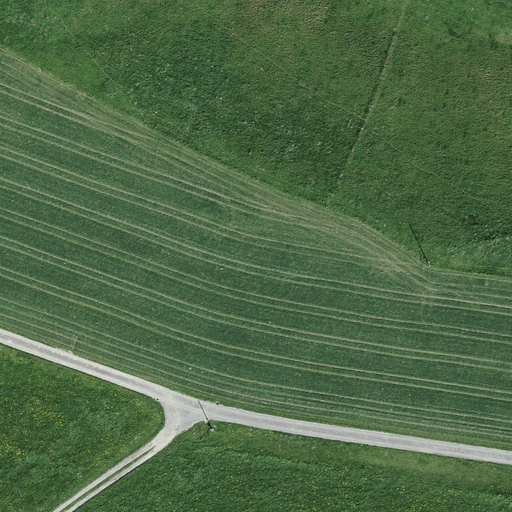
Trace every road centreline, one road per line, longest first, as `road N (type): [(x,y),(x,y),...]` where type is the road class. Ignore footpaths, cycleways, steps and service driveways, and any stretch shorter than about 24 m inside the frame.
road 1 (unclassified): [(0,337),(217,411),(511,458)]
road 2 (track): [(190,403),(156,444),(65,511)]
